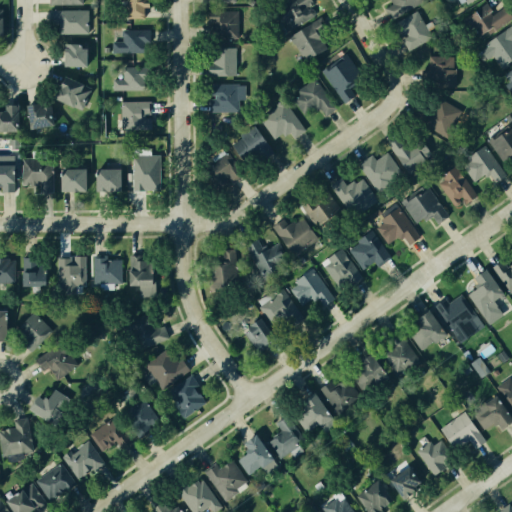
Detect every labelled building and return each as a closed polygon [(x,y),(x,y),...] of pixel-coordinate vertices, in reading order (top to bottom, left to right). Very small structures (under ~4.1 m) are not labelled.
[(143,0),(123,0),(123,19),(134,19),(135,7),(143,8),(143,0)] [(284,37),(270,18),(295,0),(306,0),(316,14),(284,37)] [(425,0),(391,0),(393,4),(384,8),(390,20),(426,1),(425,0)] [(462,19),(474,40),(511,18),(511,16),(506,6),(493,14),(488,4),(462,19)] [(86,31),(86,11),(45,11),(45,23),(57,23),(57,31),(86,31)] [(401,38),(408,51),(432,37),(416,11),(395,23),(403,37),(401,38)] [(207,37),(207,13),(232,13),(232,37),(207,37)] [(330,54),(311,68),(288,35),(307,22),(330,54)] [(511,23),(486,42),(503,68),(511,61),(511,23)] [(145,31),(146,51),(112,51),(111,37),(124,37),(124,31),(145,31)] [(61,46),(61,67),(84,67),(84,46),(61,46)] [(207,73),(207,62),(210,62),(210,50),(233,49),(233,73),(207,73)] [(357,76),(345,84),(354,97),(342,106),(317,71),(341,53),(357,76)] [(455,56),(429,56),(429,87),(455,86),(455,56)] [(113,90),(147,89),(147,66),(123,67),(123,79),(113,79),(113,90)] [(511,68),(501,75),(511,91),(511,68)] [(302,114),(314,105),(322,117),(335,108),(310,73),(286,91),(302,114)] [(89,97),(72,88),(75,83),(59,75),(53,86),(58,88),(53,97),(80,112),(87,101),(89,97)] [(206,110),(207,86),(231,86),(231,110),(206,110)] [(271,135),(283,127),(292,139),(304,130),(279,95),(255,112),(271,135)] [(28,121),(27,100),(50,99),(50,126),(41,126),(40,121),(28,121)] [(462,111),(442,99),(426,126),(446,138),(462,111)] [(120,102),(121,129),(152,129),(151,116),(150,101),(120,102)] [(0,109),(0,130),(14,130),(12,103),(3,104),(3,109),(0,109)] [(510,123),(511,125),(511,159),(510,157),(502,162),(487,140),(510,123)] [(251,167),(233,141),(253,127),(271,153),(251,167)] [(433,156),(419,135),(404,145),(399,137),(388,143),(408,173),(433,156)] [(469,161),(463,166),(474,182),(484,174),(486,177),(490,174),(496,183),(507,175),(485,145),(467,158),(469,161)] [(0,191),(15,191),(14,151),(0,151),(0,191)] [(372,155),(359,163),(376,192),(403,177),(388,152),(375,160),(372,155)] [(216,186),(203,167),(222,154),(235,172),(216,186)] [(132,185),(132,160),(156,161),(156,185),(132,185)] [(92,190),(92,165),(117,165),(116,190),(92,190)] [(462,197),(463,199),(462,200),(466,205),(479,196),(456,165),(440,176),(443,179),(437,183),(453,205),(457,205),(461,203),(461,200),(460,198),(462,197)] [(27,188),(27,167),(49,166),(49,193),(40,193),(40,188),(27,188)] [(60,168),(61,190),(85,190),(85,168),(60,168)] [(362,177),(346,186),(341,177),(330,184),(350,217),(377,200),(362,177)] [(426,184),(449,216),(439,224),(433,216),(425,221),(423,218),(416,223),(401,201),(426,184)] [(305,203),(300,208),(322,229),(341,209),(328,195),(313,210),(305,203)] [(383,223),(380,220),(383,218),(379,214),(396,202),(420,237),(409,245),(404,237),(400,240),(398,236),(388,243),(377,228),(383,223)] [(301,217),(293,223),(291,220),(287,223),(282,217),(270,226),(293,257),(318,238),(301,217)] [(359,243),(357,241),(372,230),(392,258),(378,267),(374,262),(370,265),(372,268),(365,273),(349,250),(359,243)] [(247,244),(261,279),(289,267),(279,242),(262,249),(258,239),(247,244)] [(341,248),(362,278),(351,286),(346,279),(338,285),(324,266),(329,263),(326,259),(341,248)] [(511,294),(511,248),(490,265),(511,294)] [(222,249),(223,265),(207,266),(209,290),(237,289),(235,249),(222,249)] [(0,255),(0,282),(13,282),(12,255),(0,255)] [(16,258),(17,285),(47,284),(46,257),(16,258)] [(53,258),(54,285),(84,284),(83,257),(53,258)] [(91,258),(92,285),(122,284),(121,257),(91,258)] [(126,258),(127,285),(157,284),(156,257),(126,258)] [(313,268),(334,298),(323,306),(318,298),(314,301),(312,299),(302,306),(290,289),(296,284),(294,282),(313,268)] [(483,270),(510,304),(489,320),(462,286),(483,270)] [(282,287),(305,318),(294,326),(291,321),(282,328),(278,322),(271,327),(256,306),(282,287)] [(482,327),(461,296),(450,304),(444,295),(431,303),(459,343),(482,327)] [(53,329),(29,352),(21,343),(28,337),(16,324),(34,308),(53,329)] [(431,310),(449,335),(436,345),(434,341),(421,350),(411,336),(420,330),(418,327),(422,324),(418,319),(431,310)] [(164,326),(155,329),(150,313),(129,320),(138,349),(169,339),(164,326)] [(261,318),(274,336),(271,338),(274,342),(259,352),(245,333),(250,330),(248,327),(261,318)] [(401,333),(421,363),(410,370),(408,367),(395,376),(380,355),(391,347),(388,342),(401,333)] [(49,366),(56,378),(78,366),(71,353),(61,359),(54,348),(33,360),(39,371),(49,366)] [(496,354),(502,350),(508,358),(502,363),(496,354)] [(147,368),(162,390),(187,373),(171,351),(147,368)] [(372,353),(389,376),(374,387),(372,384),(362,392),(350,375),(360,368),(357,363),(372,353)] [(480,377),(470,363),(478,357),(489,371),(480,377)] [(462,369),(468,365),(471,370),(466,374),(462,369)] [(511,410),(494,382),(511,370),(511,410)] [(162,392),(178,414),(202,397),(187,375),(162,392)] [(320,389),(340,419),(364,402),(347,377),(338,384),(334,379),(320,389)] [(43,427),(19,402),(28,393),(37,402),(49,391),(64,406),(43,427)] [(315,392),(337,424),(325,433),(319,424),(306,433),(296,418),(306,411),(300,402),(315,392)] [(121,408),(138,438),(150,431),(143,420),(157,411),(146,393),(121,408)] [(473,414),(484,431),(497,422),(502,430),(511,422),(511,417),(498,397),(473,414)] [(439,428),(462,411),(485,441),(474,449),(467,440),(455,449),(439,428)] [(114,413),(132,442),(121,449),(114,438),(100,447),(89,429),(114,413)] [(287,415),(304,440),(298,444),(299,445),(280,459),(268,442),(275,437),(274,436),(282,431),(276,423),(287,415)] [(31,452),(27,418),(14,420),(15,432),(0,433),(0,444),(1,455),(31,452)] [(257,434),(276,460),(264,469),(261,466),(249,475),(239,460),(248,454),(246,451),(248,449),(244,443),(257,434)] [(60,457),(76,479),(100,463),(85,440),(60,457)] [(413,449),(432,478),(453,465),(438,440),(430,446),(426,440),(413,449)] [(32,476),(47,499),(72,482),(57,460),(32,476)] [(204,471),(225,503),(239,493),(236,489),(247,482),(232,460),(219,469),(216,463),(204,471)] [(383,475),(403,463),(413,480),(405,485),(410,494),(398,501),(383,475)] [(360,511),(381,511),(376,506),(389,494),(369,471),(344,493),(360,511)] [(176,490),(193,511),(202,511),(206,509),(208,511),(216,511),(223,507),(196,473),(176,490)] [(0,498),(9,511),(28,511),(40,504),(24,482),(0,498)] [(0,511),(9,511),(0,498),(0,511)] [(321,511),(319,509),(334,498),(336,502),(341,498),(351,511),(321,511)] [(511,511),(496,511),(495,509),(511,498),(511,511)] [(154,511),(152,509),(163,501),(168,508),(175,504),(180,511),(154,511)]
